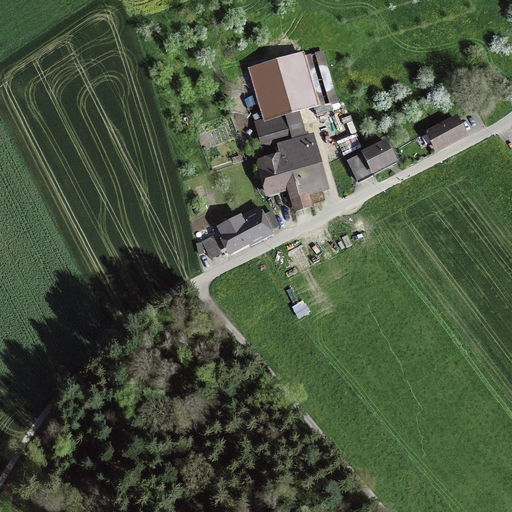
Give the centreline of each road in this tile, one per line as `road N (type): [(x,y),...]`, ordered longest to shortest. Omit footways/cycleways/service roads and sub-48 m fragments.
road 1 (unclassified): [(511,117),(196,283)]
road 2 (unclassified): [(196,283),(384,511)]
road 3 (unclassified): [(196,283),(110,331),(19,446),(0,483)]
